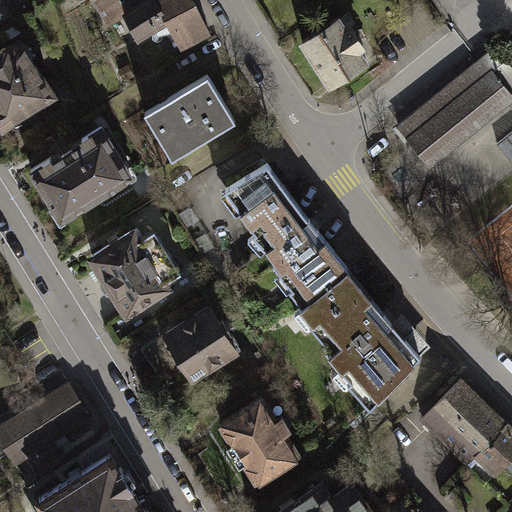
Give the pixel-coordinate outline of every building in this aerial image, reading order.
[(98,0),(110,23),(125,15),(137,37),(171,19),(184,43),(208,31),(200,17),(191,0),(98,0)] [(337,16),(301,39),(329,83),(365,60),(358,49),(364,45),(351,25),(345,28),(337,16)] [(0,122),(49,92),(16,40),(0,49),(0,122)] [(511,103),(511,68),(495,47),(399,124),(431,164),(510,101),(511,103)] [(144,111),(172,156),(234,118),(207,73),(144,111)] [(30,168),(60,217),(131,174),(101,124),(82,136),(84,139),(52,159),(50,156),(30,168)] [(511,132),(501,142),(511,154),(511,132)] [(302,305),(348,268),(265,159),(227,188),(240,206),(236,209),(275,260),(271,264),(302,305)] [(133,229),(91,254),(102,272),(101,281),(107,289),(115,292),(126,310),(168,284),(164,279),(181,269),(155,227),(138,237),(133,229)] [(411,362),(419,353),(348,268),(302,305),(295,310),(307,325),(311,322),(332,348),(328,351),(340,365),(333,371),(345,385),(350,381),(370,406),(411,362)] [(209,304),(165,331),(167,336),(164,343),(169,350),(178,352),(193,376),(237,349),(227,333),(231,331),(223,318),(219,320),(209,304)] [(422,417),(468,461),(505,422),(460,378),(422,417)] [(0,436),(15,461),(90,414),(68,381),(0,423),(0,436)] [(262,396),(222,420),(233,438),(226,442),(239,464),(246,459),(257,477),(297,452),(284,431),(290,427),(281,413),(275,417),(262,396)] [(511,428),(505,422),(468,461),(471,464),(480,455),(496,470),(511,455),(511,456),(511,428)] [(39,496),(48,511),(118,511),(138,500),(109,453),(39,496)] [(322,481),(276,511),(371,511),(352,483),(332,496),(322,481)] [(145,511),(138,500),(118,511),(145,511)]
